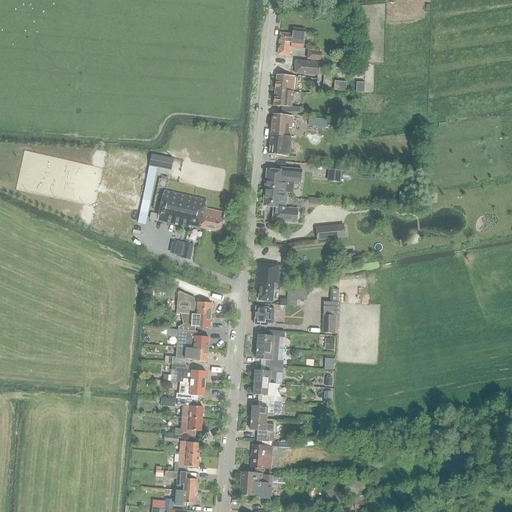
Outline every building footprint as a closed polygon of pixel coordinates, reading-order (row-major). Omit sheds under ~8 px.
[(291,47),(295,47),(303,48),(306,30),(292,28),(291,36),(280,35),(277,55),(289,58),(291,47)] [(320,62),(321,52),(307,50),(306,60),(309,60),(309,62),(294,60),(293,73),(317,76),(318,63),(313,62),(313,61),(320,62)] [(365,75),(365,65),(357,65),(357,75),(365,75)] [(331,76),(322,75),(321,89),(329,90),(331,76)] [(274,92),(293,94),(294,78),(275,76),(274,92)] [(346,83),(334,81),(333,90),(345,92),(346,83)] [(364,93),(364,83),(356,83),(356,93),(364,93)] [(292,108),(293,94),(274,92),(272,107),(281,108),(281,113),(299,114),(307,115),(308,110),(292,108)] [(292,117),(272,115),(270,136),(289,138),(292,117)] [(318,127),(328,128),(328,120),(319,119),(318,127)] [(270,136),(268,155),(287,157),(289,138),(270,136)] [(149,163),(171,168),(173,159),(151,154),(149,163)] [(341,171),(328,169),(326,181),(340,183),(341,171)] [(267,172),(265,188),(278,190),(277,194),(286,195),(286,193),(292,194),(293,185),(300,185),(302,173),(281,170),(281,173),(267,172)] [(165,187),(167,180),(160,177),(157,185),(165,187)] [(278,190),(265,188),(263,206),(274,207),(273,217),(280,217),(280,221),(296,222),(296,220),(298,220),(298,214),(297,213),(297,210),(287,209),(287,208),(284,207),(286,195),(277,194),(278,190)] [(165,192),(158,223),(191,231),(192,227),(219,234),(224,214),(204,209),(206,201),(174,194),(165,192)] [(343,224),(315,227),(316,241),(344,238),(343,224)] [(184,243),(181,259),(190,260),(193,245),(184,243)] [(260,289),(258,301),(271,302),(272,290),(278,291),(281,266),(256,264),(254,288),(260,289)] [(339,290),(330,290),(330,302),(338,302),(339,290)] [(288,292),(287,306),(295,307),(296,292),(288,292)] [(322,316),(338,316),(338,302),(330,302),(323,302),(322,316)] [(181,315),(210,318),(211,304),(197,303),(196,311),(174,309),(173,313),(181,313),(181,315)] [(255,308),(254,325),(266,326),(266,324),(271,324),(273,309),(255,308)] [(194,332),(195,327),(209,329),(210,318),(181,315),(183,325),(178,327),(178,330),(194,332)] [(334,336),(335,316),(322,317),(321,335),(334,336)] [(207,352),(208,338),(196,337),(196,333),(197,333),(197,332),(178,331),(177,337),(183,338),(183,345),(185,345),(185,350),(207,352)] [(257,336),(256,350),(278,351),(279,337),(268,337),(257,336)] [(206,363),(207,352),(185,350),(176,349),(175,358),(186,359),(186,360),(192,360),(192,361),(206,363)] [(263,360),(262,368),(282,370),(283,362),(277,361),(278,351),(256,350),(255,360),(263,360)] [(334,360),(325,359),(324,370),(333,370),(334,360)] [(182,382),(182,383),(204,385),(205,372),(191,371),(191,372),(188,371),(188,365),(185,365),(172,364),(171,370),(177,371),(176,382),(182,382)] [(282,374),(282,370),(262,368),(262,372),(254,371),(253,385),(279,387),(280,386),(281,386),(275,385),(276,373),(282,374)] [(204,385),(182,383),(182,386),(179,385),(179,394),(176,393),(176,399),(177,399),(177,401),(196,403),(197,396),(203,397),(204,385)] [(281,404),(282,397),(274,397),(275,390),(276,390),(279,387),(253,385),(252,395),(262,396),(262,403),(281,404)] [(324,392),(323,404),(332,404),(332,392),(324,392)] [(175,400),(161,399),(160,406),(174,407),(175,400)] [(196,403),(177,401),(177,405),(182,406),(181,418),(201,419),(202,408),(196,407),(196,403)] [(262,403),(261,407),(251,407),(250,419),(266,421),(267,413),(273,414),(274,408),(281,408),(281,404),(262,403)] [(200,431),(201,419),(181,418),(180,429),(175,429),(171,429),(171,434),(194,436),(195,431),(200,431)] [(266,424),(266,421),(250,419),(250,430),(257,431),(256,441),(256,442),(257,442),(274,444),(274,442),(272,442),(268,442),(269,432),(273,432),(274,425),(266,424)] [(327,439),(327,449),(336,449),(336,439),(327,439)] [(277,449),(291,449),(291,441),(282,441),(280,442),(274,442),(274,444),(257,442),(256,442),(255,446),(252,446),(250,468),(270,469),(271,449),(277,450),(277,449)] [(198,457),(199,444),(187,443),(187,442),(180,442),(179,456),(198,457)] [(197,468),(198,457),(179,456),(178,463),(175,462),(174,472),(165,471),(165,472),(189,474),(189,473),(186,473),(187,467),(197,468)] [(188,480),(189,474),(165,472),(165,478),(177,479),(176,491),(183,492),(183,493),(195,494),(196,480),(188,480)] [(270,500),(272,476),(241,473),(239,495),(261,497),(261,499),(270,500)] [(194,504),(195,494),(183,493),(182,500),(175,499),(175,503),(182,504),(182,503),(194,504)] [(172,509),(173,500),(165,500),(164,509),(172,509)]
